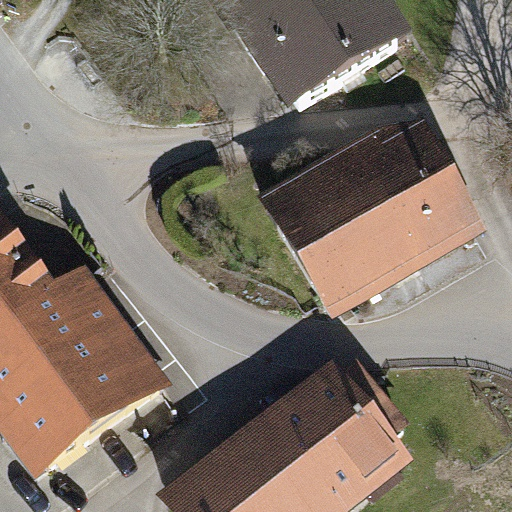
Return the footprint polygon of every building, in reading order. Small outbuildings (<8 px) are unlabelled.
[(376,0),(200,0),(244,69),(282,129),(408,50),(376,0)] [(407,134),(257,215),(317,324),(322,333),(472,252),(437,188),(407,134)] [(0,324),(52,285),(0,216),(0,324)] [(93,288),(77,267),(52,285),(0,324),(0,441),(34,486),(40,481),(167,386),(93,288)] [(304,400),(159,511),(361,511),(374,503),(402,481),(384,457),(405,441),(353,375),(333,391),(326,383),(311,395),(304,400)]
